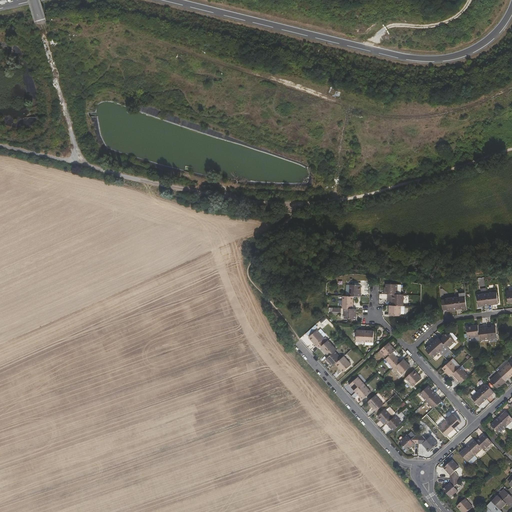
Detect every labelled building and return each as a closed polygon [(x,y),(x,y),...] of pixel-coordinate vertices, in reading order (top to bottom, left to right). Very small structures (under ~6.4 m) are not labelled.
[(361,285),(350,284),(350,296),(353,296),(361,296),(361,285)] [(386,287),(384,287),(384,293),(388,293),(392,294),(397,294),(398,284),(386,284),(386,287)] [(498,303),(497,292),(487,293),(488,305),(498,303)] [(478,306),(488,305),(487,293),(477,294),(478,306)] [(403,306),(404,294),(397,294),(392,294),(392,301),(392,305),(401,306),(403,306)] [(353,296),(350,296),(343,295),(343,308),(344,308),(353,308),(353,296)] [(466,307),(465,296),(455,297),(457,309),(466,307)] [(446,305),(447,310),(457,309),(455,297),(446,299),(446,305)] [(401,306),(392,305),(389,305),(389,315),(401,315),(401,313),(401,306)] [(356,318),(356,309),(353,308),(344,308),(344,318),(356,318)] [(479,336),(479,328),(478,325),(467,326),(468,337),(479,336)] [(497,337),(496,326),(487,327),(489,338),(497,337)] [(480,339),(489,338),(487,327),(479,328),(479,336),(480,339)] [(318,330),(309,337),(319,348),(321,346),(328,340),(326,337),(325,337),(318,330)] [(356,341),(365,341),(365,330),(356,330),(356,341)] [(374,341),(374,331),(365,330),(365,341),(374,341)] [(449,334),(447,333),(440,339),(446,346),(448,348),(454,343),(455,341),(455,340),(457,338),(452,331),(449,334)] [(446,346),(440,339),(438,337),(432,343),(439,352),(446,346)] [(335,350),(336,349),(328,340),(321,346),(329,355),(335,350)] [(396,349),(389,342),(380,349),(387,357),(393,352),(396,349)] [(433,358),(439,352),(432,343),(425,349),(433,358)] [(329,355),(326,358),(333,366),(336,363),(341,357),(335,350),(329,355)] [(395,366),(401,361),(393,352),(387,357),(385,358),(394,368),(395,366)] [(343,371),(351,364),(344,356),(341,357),(336,363),(343,371)] [(411,366),(404,358),(401,361),(395,366),(402,374),(411,366)] [(442,368),(450,376),(452,374),(458,368),(451,360),(449,362),(442,368)] [(498,372),(506,381),(511,374),(511,365),(509,362),(498,372)] [(468,376),(460,367),(458,368),(452,374),(461,383),(467,377),(468,376)] [(422,378),(414,370),(406,377),(414,385),(422,378)] [(490,380),(498,388),(506,381),(498,372),(490,380)] [(358,376),(349,384),(356,391),(364,384),(358,376)] [(494,391),(486,383),(479,390),(486,398),(494,391)] [(363,399),(371,391),(364,384),(356,391),(363,399)] [(429,385),(420,393),(426,400),(435,393),(429,385)] [(471,397),(479,405),(486,398),(479,390),(471,397)] [(433,408),(435,407),(442,400),(435,393),(426,400),(433,408)] [(384,404),(375,395),(368,401),(376,410),(384,404)] [(386,408),(377,416),(385,425),(387,423),(393,417),(386,408)] [(511,418),(506,411),(498,418),(506,426),(511,420),(511,418)] [(461,422),(454,413),(446,420),(454,428),(461,422)] [(393,417),(387,423),(394,431),(402,423),(395,415),(393,417)] [(491,425),(499,433),(506,426),(498,418),(491,425)] [(446,420),(439,427),(446,435),(454,428),(446,420)] [(407,450),(415,443),(419,443),(419,435),(419,432),(415,432),(415,435),(411,438),(407,434),(400,441),(407,450)] [(482,448),(484,450),(492,442),(484,434),(476,441),(482,448)] [(422,435),(419,435),(419,443),(422,443),(429,451),(438,443),(431,436),(426,440),(422,435)] [(476,441),(474,440),(467,446),(475,455),(482,448),(476,441)] [(459,453),(467,462),(475,455),(467,446),(459,453)] [(444,468),(451,475),(451,479),(458,480),(459,476),(455,472),(459,468),(452,460),(444,468)] [(455,487),(458,484),(458,480),(451,479),(451,483),(443,489),(451,498),(458,491),(455,487)] [(507,504),(509,506),(511,502),(511,497),(504,489),(492,502),(500,510),(507,504)] [(467,511),(473,507),(465,498),(457,506),(462,511),(467,511)]
